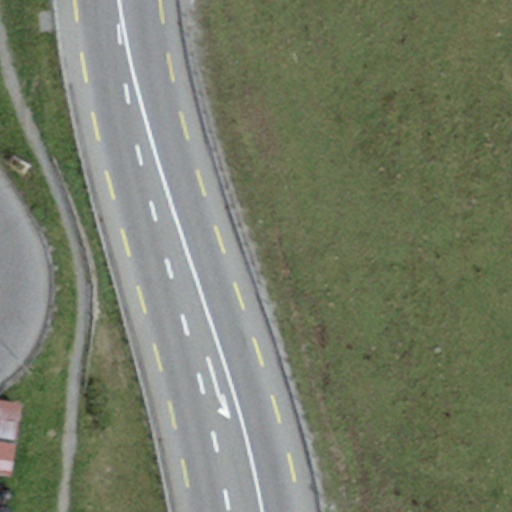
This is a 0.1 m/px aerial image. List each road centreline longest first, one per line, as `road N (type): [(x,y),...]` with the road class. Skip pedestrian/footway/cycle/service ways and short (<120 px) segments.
road 1 (primary): [(254,511),(241,428),(125,72),(122,0)]
road 2 (residential): [(0,340),(19,294),(0,227)]
